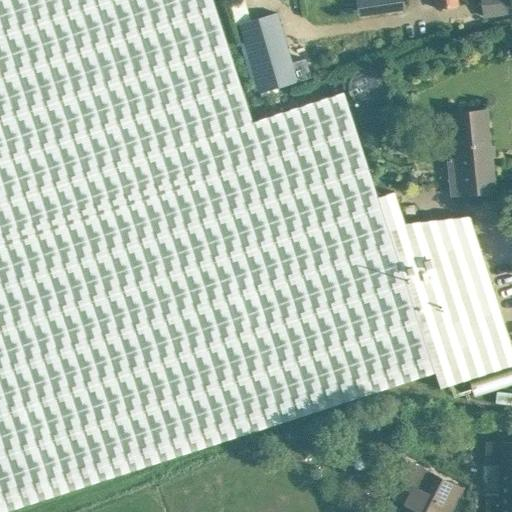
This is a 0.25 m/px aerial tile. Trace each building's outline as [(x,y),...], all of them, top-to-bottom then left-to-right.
[(212,0),(0,0),(0,511),(118,475),(268,424),(433,372),(439,388),(511,365),(511,349),(499,309),(489,310),(484,264),(468,265),(463,219),(464,219),(463,217),(405,223),(394,191),(378,197),(343,92),(250,122),(247,114),(212,0)] [(484,15),(508,12),(506,0),(487,0),(482,1),(484,15)] [(257,93),(298,81),(280,12),(238,23),(257,93)] [(453,113),(457,158),(448,159),(451,195),(494,191),(485,110),(453,113)] [(511,376),(479,387),(483,398),(511,389),(511,376)] [(511,511),(511,441),(485,442),(485,494),(498,494),(498,511),(511,511)] [(448,511),(461,489),(408,462),(391,496),(402,502),(396,511),(448,511)]
